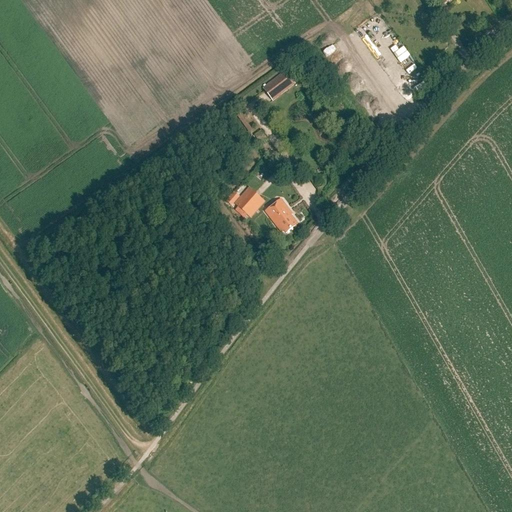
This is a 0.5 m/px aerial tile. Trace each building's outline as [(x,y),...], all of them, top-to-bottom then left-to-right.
[(263,89),(273,101),(295,85),(285,72),(263,89)] [(256,139),(263,135),(261,131),(254,136),(256,139)] [(249,188),(241,198),(235,205),(251,219),(266,203),(249,188)] [(232,207),(234,204),(240,197),(236,193),(227,202),(232,207)] [(286,234),(298,225),(291,216),(292,215),(281,200),(265,212),(282,234),(284,232),(286,234)]
